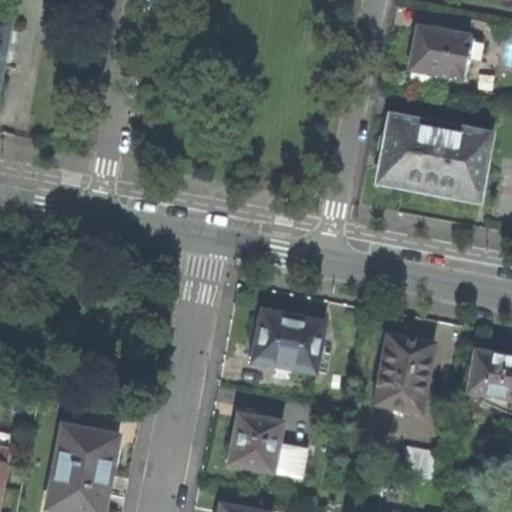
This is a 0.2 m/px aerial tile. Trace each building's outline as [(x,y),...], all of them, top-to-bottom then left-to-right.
[(0,0),(0,71),(13,0),(0,0)] [(432,77),(465,84),(469,62),(462,60),(466,41),(418,31),(414,48),(407,82),(430,87),(432,77)] [(451,197),(476,202),(479,188),(489,139),(390,119),(384,147),(377,184),(451,198),(451,197)] [(313,376),(322,326),(284,317),(281,318),(261,314),(260,318),(257,318),(252,340),(249,359),(252,360),(251,364),(313,376)] [(412,342),(386,337),(373,406),(421,416),(434,347),(412,342)] [(511,360),(501,359),(475,354),(468,393),(501,400),(500,408),(511,410),(511,360)] [(253,419),(237,416),(233,436),(227,465),(286,476),(292,447),(276,443),(280,424),(265,421),(267,412),(255,409),(253,419)] [(113,438),(62,429),(47,509),(63,511),(69,511),(70,509),(82,511),(98,511),(107,470),(113,438)] [(404,474),(437,476),(439,448),(405,446),(404,474)]
